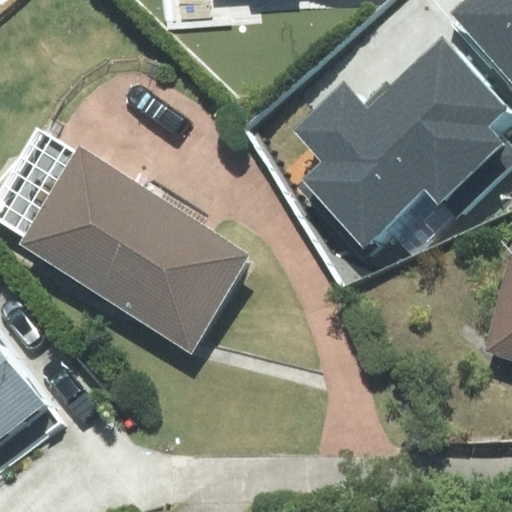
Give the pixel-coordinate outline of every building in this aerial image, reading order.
[(511,0),(450,0),(442,8),(511,84),(511,0)] [(511,112),(511,107),(446,36),(366,108),(345,85),(296,130),(326,163),(306,181),(361,241),(425,183),(455,216),(511,164),(511,143),(497,127),(511,112)] [(46,138),(0,208),(0,232),(201,364),(258,277),(46,138)] [(511,281),(483,361),(511,371),(511,281)] [(0,456),(51,421),(0,349),(0,456)]
